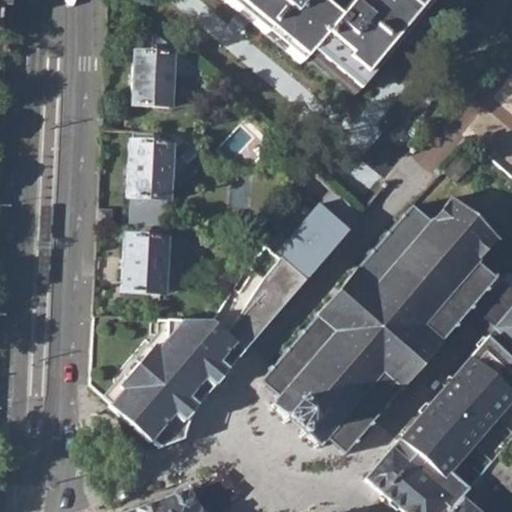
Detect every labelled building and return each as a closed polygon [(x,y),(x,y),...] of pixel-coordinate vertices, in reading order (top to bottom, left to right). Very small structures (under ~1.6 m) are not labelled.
[(305,54),(352,93),(429,0),(350,0),(333,21),(307,0),(220,0),(297,64),(305,54)] [(128,105),(166,108),(169,54),(131,52),(128,105)] [(175,131),(129,129),(129,142),(126,143),(123,199),(165,200),(166,180),(166,166),(176,156),(183,163),(194,150),(175,131)] [(183,163),(176,156),(166,166),(166,180),(183,163)] [(329,194),(316,208),(338,229),(342,232),(355,218),(329,194)] [(322,439),(340,454),(350,444),(354,442),(352,441),(366,424),(369,426),(371,423),(369,422),(384,403),(387,406),(389,402),(387,400),(398,388),(400,390),(402,388),(400,385),(436,346),(438,348),(441,344),(439,342),(452,327),(454,329),(457,326),(455,324),(467,310),(470,312),(472,305),(484,292),(486,293),(489,290),(487,288),(494,280),(475,263),(485,252),(498,238),(451,198),(430,222),(412,206),(403,215),(401,213),(398,216),(400,218),(387,234),(384,232),(382,234),(384,237),(372,251),(369,249),(365,252),(368,255),(355,270),(352,268),(350,271),(352,273),(317,313),(314,310),(311,314),(314,317),(304,327),(301,325),(299,328),(302,330),(286,349),(283,346),(280,349),(283,351),(270,367),(267,364),(264,368),(267,370),(256,381),(270,394),(274,397),(267,407),(271,410),(273,408),(281,415),(279,419),(289,428),(299,437),(302,433),(311,441),(308,444),(312,447),(322,439)] [(97,216),(107,216),(108,203),(98,203),(97,216)] [(274,256),(298,277),(338,229),(316,208),(315,207),(274,256)] [(38,281),(49,282),(53,209),(42,208),(38,281)] [(119,259),(117,282),(118,292),(160,293),(160,285),(177,286),(177,265),(161,264),(162,239),(160,239),(161,226),(133,225),(133,237),(120,236),(119,259)] [(178,240),(162,239),(161,264),(177,265),(178,240)] [(203,322),(242,351),(302,280),(298,277),(274,256),(261,245),(203,322)] [(495,326),(511,340),(511,289),(501,280),(509,272),(485,252),(475,263),(494,280),(487,288),(489,290),(486,293),(484,292),(472,305),(495,326)] [(99,289),(117,282),(119,259),(95,257),(93,297),(99,289)] [(234,361),(242,351),(203,322),(166,321),(165,340),(153,354),(150,351),(114,391),(117,394),(108,406),(155,449),(180,439),(188,417),(195,406),(234,361)] [(447,511),(461,497),(498,456),(511,439),(511,360),(486,337),(468,358),(472,362),(464,372),(459,368),(397,440),(412,453),(404,461),(405,463),(379,493),(401,511),(447,511)] [(464,363),(459,368),(464,372),(472,362),(468,358),(464,363)] [(363,479),(379,493),(405,463),(404,461),(412,453),(397,440),(366,476),(363,479)] [(447,511),(476,511),(475,511),(492,491),(486,485),(498,472),(511,483),(511,469),(498,456),(461,497),(447,511)] [(200,511),(196,507),(192,499),(186,489),(129,511),(200,511)]
